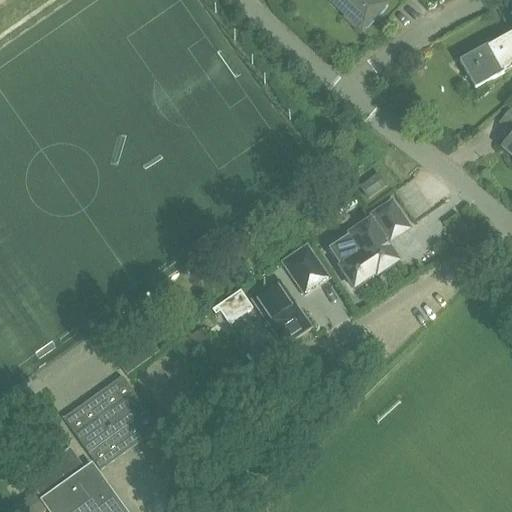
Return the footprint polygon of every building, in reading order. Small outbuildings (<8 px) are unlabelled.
[(328,0),(361,31),(386,4),(382,0),(328,0)] [(460,62),(475,90),(504,75),(503,72),(511,66),(511,35),(490,48),(489,46),(460,62)] [(511,158),(511,111),(500,124),(511,134),(511,138),(502,150),(511,158)] [(361,189),(368,200),(387,187),(379,176),(361,189)] [(387,187),(374,200),(381,207),(394,194),(387,187)] [(347,215),(348,216),(359,209),(353,199),(349,193),(333,204),(337,210),(340,215),(341,214),(347,215)] [(354,236),(355,238),(355,239),(342,247),(353,264),(344,270),(355,287),(377,273),(378,275),(397,262),(384,242),(406,227),(392,206),(376,216),(379,220),(354,236)] [(340,215),(337,217),(336,223),(339,227),(342,228),(345,228),(349,225),(350,219),(348,216),(347,215),(341,214),(340,215)] [(305,295),(327,279),(305,248),(283,265),(305,295)] [(260,315),(284,348),(311,329),(278,282),(253,299),(263,313),(260,315)] [(252,310),(240,292),(212,311),(216,316),(220,312),(229,325),(252,310)] [(187,361),(211,343),(199,326),(175,343),(187,361)] [(126,376),(158,352),(151,342),(119,366),(126,376)] [(64,420),(101,472),(160,430),(123,378),(64,420)] [(8,453),(24,476),(41,464),(61,450),(44,427),(25,441),(8,453)] [(41,501),(48,511),(126,511),(93,464),(85,470),(70,450),(28,480),(42,500),(41,501)]
